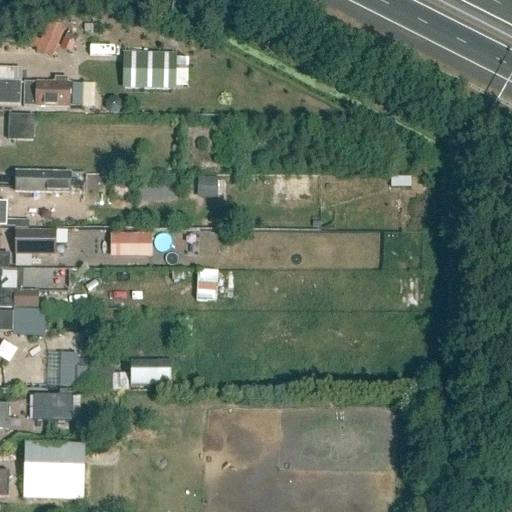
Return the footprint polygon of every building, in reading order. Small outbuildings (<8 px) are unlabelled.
[(47,27),(38,50),(52,56),(62,34),(47,27)] [(172,89),(173,58),(125,57),(124,88),(172,89)] [(0,107),(22,108),(22,84),(0,83),(0,107)] [(68,108),(69,84),(34,83),(34,107),(68,108)] [(79,85),(80,105),(90,105),(90,84),(79,85)] [(33,143),(34,119),(10,118),(9,142),(33,143)] [(14,193),(51,195),(71,195),(71,174),(52,173),(14,172),(14,193)] [(218,180),(202,179),(202,198),(218,199),(218,180)] [(410,179),(390,179),(391,189),(410,189),(410,179)] [(168,197),(166,183),(141,185),(142,200),(168,197)] [(54,256),(54,232),(14,231),(13,256),(54,256)] [(111,259),(152,259),(152,236),(111,236),(111,259)] [(215,301),(214,270),(191,271),(192,302),(215,301)] [(11,292),(11,309),(36,309),(36,294),(36,292),(11,292)] [(15,315),(14,338),(43,340),(44,316),(15,315)] [(0,334),(12,335),(13,316),(0,316),(0,334)] [(99,342),(120,339),(117,319),(97,322),(99,342)] [(91,387),(91,369),(75,368),(76,354),(59,354),(58,387),(91,387)] [(169,387),(169,362),(129,362),(129,386),(169,387)] [(67,423),(68,395),(43,394),(42,422),(67,423)] [(0,431),(9,432),(10,406),(0,406),(0,431)] [(83,502),(85,447),(26,444),(24,500),(83,502)] [(0,498),(8,499),(9,474),(0,473),(0,498)]
